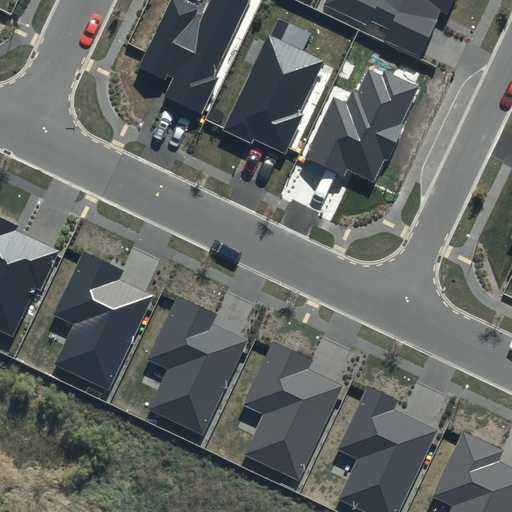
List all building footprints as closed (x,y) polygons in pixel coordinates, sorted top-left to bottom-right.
[(215,76),(249,0),(210,0),(201,21),(194,18),(199,8),(180,0),(168,0),(137,68),(165,81),(167,76),(173,78),(165,97),(202,114),(218,78),(215,76)] [(456,0),(326,0),(324,5),(367,24),(369,19),(391,29),(385,41),(421,57),(441,14),(449,18),(456,0)] [(324,60),(268,33),(222,130),(251,144),(254,138),(285,153),(304,113),(300,111),(324,60)] [(333,96),(303,159),(345,179),(348,172),(375,184),(421,86),(384,68),(381,76),(368,70),(358,91),(353,88),(346,102),(333,96)] [(16,230),(18,226),(0,217),(0,330),(12,336),(35,287),(41,290),(59,250),(16,230)] [(124,270),(83,251),(53,315),(74,324),(55,365),(108,390),(153,295),(120,280),(124,270)] [(218,315),(177,296),(147,359),(168,369),(149,409),(202,434),(247,340),(214,324),(218,315)] [(313,360),(273,341),(243,405),(263,415),(244,455),(298,480),(342,385),(309,370),(313,360)] [(399,402),(368,387),(338,450),(358,460),(339,500),(364,511),(398,511),(437,430),(394,410),(399,402)] [(503,451),(462,432),(432,496),(452,505),(449,511),(511,511),(511,466),(498,461),(503,451)]
